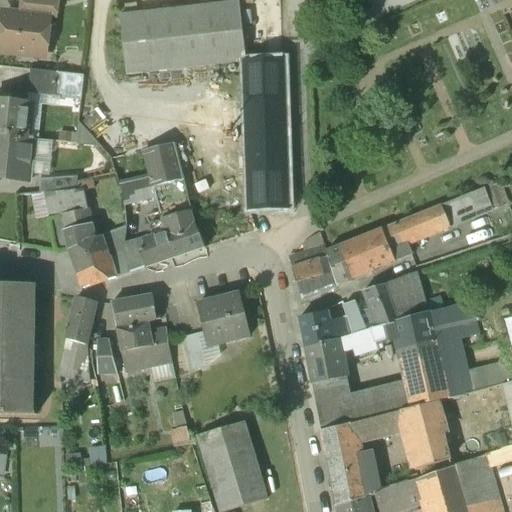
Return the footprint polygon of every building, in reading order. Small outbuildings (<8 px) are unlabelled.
[(57,0),(23,0),(22,13),(49,16),(48,21),(55,22),(57,0)] [(239,3),(120,17),(127,77),(246,64),(239,3)] [(49,16),(22,13),(21,17),(4,16),(1,52),(44,57),(48,21),(49,16)] [(282,63),(246,64),(247,138),(284,137),(282,63)] [(28,96),(56,99),(59,74),(31,71),(28,96)] [(59,74),(56,99),(82,102),(84,77),(59,74)] [(30,104),(0,100),(0,138),(26,141),(30,104)] [(79,124),(87,133),(105,116),(97,108),(79,124)] [(287,209),(284,137),(247,138),(250,211),(287,209)] [(26,141),(0,138),(0,179),(2,180),(3,174),(26,176),(28,158),(32,159),(33,142),(26,141)] [(174,145),(143,153),(150,179),(153,191),(154,190),(181,183),(178,166),(178,164),(174,145)] [(65,192),(80,191),(78,184),(78,178),(40,179),(40,194),(44,193),(65,192)] [(150,179),(125,186),(130,205),(155,198),(156,198),(154,190),(153,191),(150,179)] [(181,183),(154,190),(156,198),(155,198),(161,221),(190,212),(181,183)] [(125,186),(120,187),(124,198),(124,206),(130,205),(125,186)] [(65,192),(70,213),(89,210),(84,190),(80,191),(65,192)] [(433,210),(439,231),(493,213),(485,191),(433,210)] [(63,215),(70,213),(65,192),(44,193),(49,218),(63,215)] [(67,230),(92,225),(89,210),(70,213),(63,215),(67,230)] [(433,210),(396,226),(404,245),(439,231),(433,210)] [(138,253),(124,257),(129,275),(205,250),(197,230),(195,231),(190,212),(161,221),(159,221),(162,232),(136,244),(138,253)] [(63,215),(49,218),(57,250),(70,247),(67,230),(63,215)] [(92,225),(67,230),(70,247),(71,248),(95,239),(92,225)] [(396,226),(341,250),(352,282),(377,271),(373,258),(404,245),(396,226)] [(126,230),(103,237),(108,251),(116,280),(129,275),(124,257),(126,230)] [(320,261),(328,258),(326,255),(320,235),(304,244),(308,254),(310,264),(320,261)] [(71,248),(70,248),(72,254),(79,275),(96,270),(91,256),(108,251),(103,237),(95,239),(71,248)] [(404,245),(373,258),(377,271),(409,257),(404,245)] [(341,250),(326,255),(328,258),(333,274),(337,288),(352,282),(341,250)] [(108,251),(91,256),(96,270),(79,275),(83,291),(116,280),(108,251)] [(308,254),(289,261),(292,271),(310,264),(308,254)] [(292,271),(291,271),(295,286),(315,280),(325,277),(320,261),(310,264),(292,271)] [(416,272),(405,276),(409,296),(390,303),(396,323),(429,314),(425,301),(416,272)] [(315,280),(295,286),(301,304),(337,288),(333,274),(325,277),(315,280)] [(384,287),(390,303),(409,296),(405,276),(383,283),(384,287)] [(38,285),(13,284),(12,283),(0,282),(0,413),(38,415),(38,412),(35,412),(35,384),(38,384),(38,382),(35,382),(35,366),(38,366),(38,364),(35,364),(35,348),(38,348),(38,346),(35,346),(35,330),(38,329),(38,327),(35,327),(35,311),(38,311),(38,309),(35,309),(35,288),(38,288),(38,285)] [(384,287),(363,293),(370,311),(373,321),(377,328),(396,323),(390,303),(384,287)] [(196,305),(207,351),(251,340),(239,294),(196,305)] [(425,301),(429,314),(452,308),(448,295),(425,301)] [(96,304),(77,299),(69,337),(82,338),(84,324),(91,324),(96,304)] [(131,302),(112,305),(117,330),(134,326),(131,302)] [(343,307),(346,319),(350,328),(373,321),(370,311),(360,314),(356,302),(343,307)] [(431,325),(450,399),(474,393),(470,378),(461,342),(480,337),(472,303),(452,308),(429,314),(431,325)] [(327,314),(299,320),(304,350),(338,343),(333,322),(329,323),(327,314)] [(431,325),(429,314),(396,323),(400,337),(431,325)] [(346,319),(333,322),(338,343),(354,338),(354,337),(350,328),(346,319)] [(350,328),(354,337),(377,328),(373,321),(350,328)] [(156,322),(141,325),(145,341),(162,337),(160,329),(158,329),(157,326),(156,322)] [(396,323),(377,328),(384,341),(385,343),(400,339),(400,337),(396,323)] [(82,338),(69,337),(68,343),(86,348),(91,324),(84,324),(82,338)] [(134,326),(117,330),(121,355),(146,349),(145,341),(141,325),(134,326)] [(450,399),(431,325),(400,337),(400,339),(410,381),(417,408),(441,402),(450,399)] [(354,338),(338,343),(340,353),(384,341),(377,328),(354,337),(354,338)] [(191,373),(206,370),(197,336),(183,340),(191,373)] [(86,348),(68,343),(61,373),(61,380),(90,387),(88,348),(86,348)] [(118,376),(109,343),(97,343),(98,376),(118,376)] [(146,349),(121,355),(124,370),(172,361),(168,343),(146,349)] [(338,343),(304,350),(312,385),(345,378),(340,353),(338,343)] [(470,378),(474,393),(503,386),(511,383),(511,379),(509,368),(470,378)] [(345,378),(312,385),(321,432),(350,425),(399,412),(417,408),(410,381),(349,397),(345,378)] [(511,383),(503,386),(511,424),(511,383)] [(417,408),(399,412),(403,428),(419,480),(453,468),(445,437),(450,436),(441,402),(417,408)] [(399,412),(350,425),(353,441),(403,428),(399,412)] [(243,424),(197,438),(218,511),(232,511),(267,501),(243,424)] [(350,425),(321,432),(324,447),(353,441),(350,425)] [(190,440),(187,428),(169,433),(173,451),(192,446),(190,440)] [(353,441),(324,447),(336,509),(363,497),(365,497),(363,486),(353,441)] [(68,470),(77,468),(82,468),(80,455),(67,457),(68,470)] [(502,511),(487,456),(453,468),(460,492),(465,507),(467,511),(502,511)] [(82,468),(77,468),(80,487),(94,484),(91,466),(82,468)] [(415,481),(422,502),(460,492),(453,468),(419,480),(415,481)] [(409,476),(394,480),(396,488),(411,482),(410,478),(409,476)] [(394,480),(363,486),(365,497),(396,488),(394,480)] [(411,482),(396,488),(365,497),(363,497),(366,511),(389,511),(422,502),(415,481),(411,482)] [(189,511),(212,511),(205,488),(195,492),(201,509),(190,510),(189,511)] [(460,492),(422,502),(425,511),(442,511),(465,507),(460,492)] [(366,511),(363,497),(336,509),(337,511),(366,511)]
